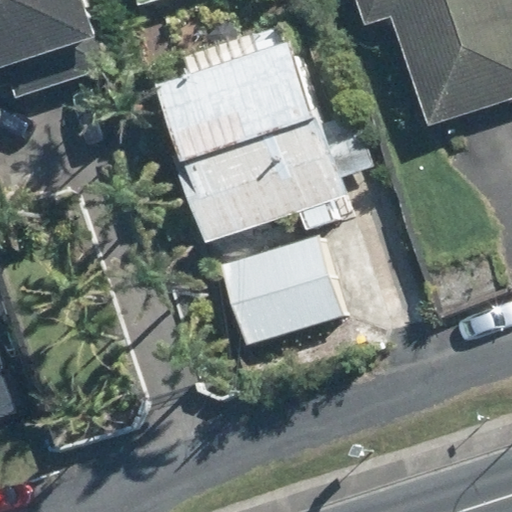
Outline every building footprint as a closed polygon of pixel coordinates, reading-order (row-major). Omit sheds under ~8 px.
[(0,0),(0,70),(3,70),(13,103),(113,69),(100,33),(86,37),(73,0),(0,0)] [(130,0),(134,10),(165,0),(130,0)] [(511,0),(349,0),(360,29),(385,19),(425,132),(511,101),(511,0)] [(329,225),(322,206),(342,200),(335,179),(371,170),(354,116),(312,129),(286,44),(281,45),(277,29),(159,65),(166,86),(154,90),(201,246),(300,217),(304,233),(329,225)] [(316,240),(220,269),(242,348),(340,320),(316,240)] [(0,414),(15,409),(0,363),(0,414)]
